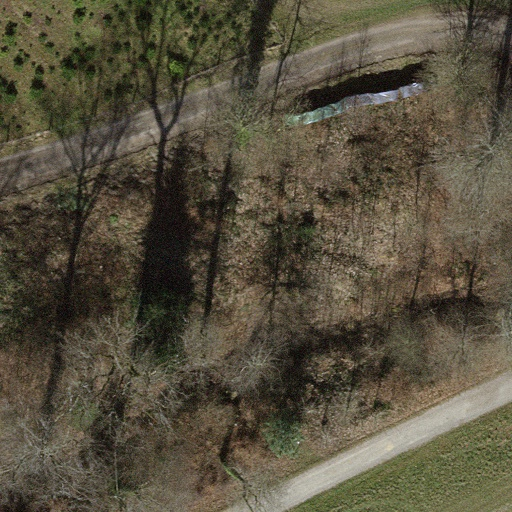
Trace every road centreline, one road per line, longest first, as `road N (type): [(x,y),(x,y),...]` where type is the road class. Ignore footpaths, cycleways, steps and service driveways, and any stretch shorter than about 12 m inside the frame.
road 1 (track): [(0,173),(400,35),(511,45)]
road 2 (track): [(261,511),(511,384)]
